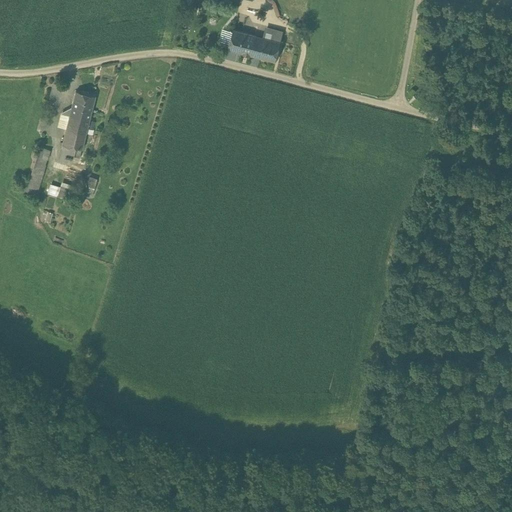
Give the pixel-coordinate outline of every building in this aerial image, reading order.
[(244,32),(233,29),(228,49),(239,52),(244,32)] [(265,37),(244,32),(239,52),(248,54),(252,55),(255,44),(262,46),(265,37)] [(280,42),(265,37),(262,46),(255,44),(252,55),(256,56),(275,61),(280,42)] [(95,95),(75,90),(69,115),(78,117),(80,109),(91,111),(95,95)] [(80,109),(78,117),(69,115),(62,144),(73,147),(81,149),(85,134),(89,120),(91,111),(80,109)] [(95,122),(89,120),(85,134),(92,135),(95,122)] [(60,152),(71,155),(73,147),(62,144),(60,152)] [(50,151),(41,147),(26,192),(36,195),(50,151)] [(81,149),(73,147),(71,155),(79,157),(81,149)] [(97,178),(88,175),(82,195),(91,197),(97,178)] [(68,200),(73,186),(61,181),(59,186),(50,183),(47,193),(68,200)]
